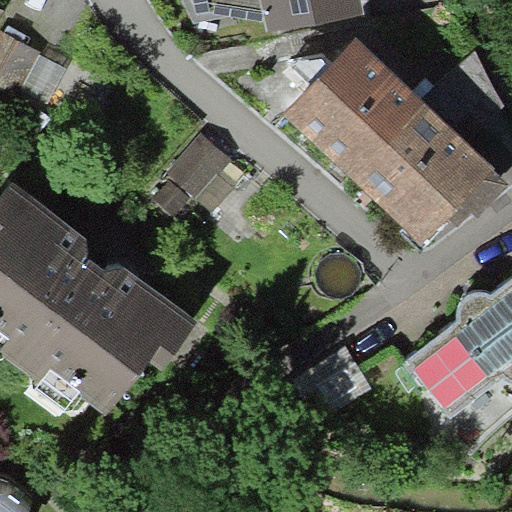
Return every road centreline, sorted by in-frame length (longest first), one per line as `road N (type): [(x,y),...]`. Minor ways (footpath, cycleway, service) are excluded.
road 1 (residential): [(410,284),(216,108),(136,0)]
road 2 (residential): [(410,284),(227,391),(89,511)]
road 3 (residential): [(511,189),(410,284)]
